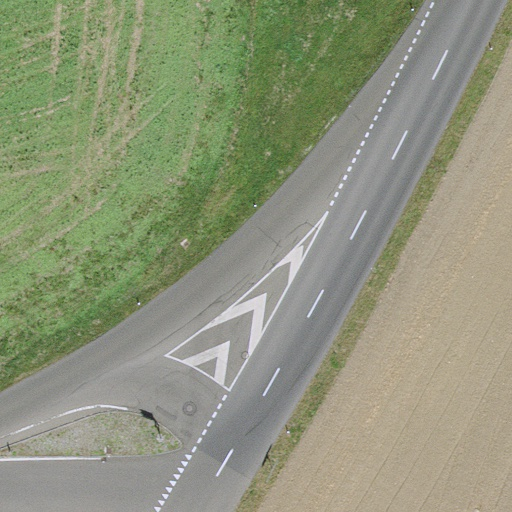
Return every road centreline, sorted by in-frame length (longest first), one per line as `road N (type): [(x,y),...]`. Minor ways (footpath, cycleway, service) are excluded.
road 1 (tertiary): [(394,161),(0,402)]
road 2 (tertiary): [(224,467),(394,161)]
road 3 (tertiary): [(0,453),(81,433),(160,441),(224,467)]
road 4 (tertiary): [(467,0),(394,161)]
